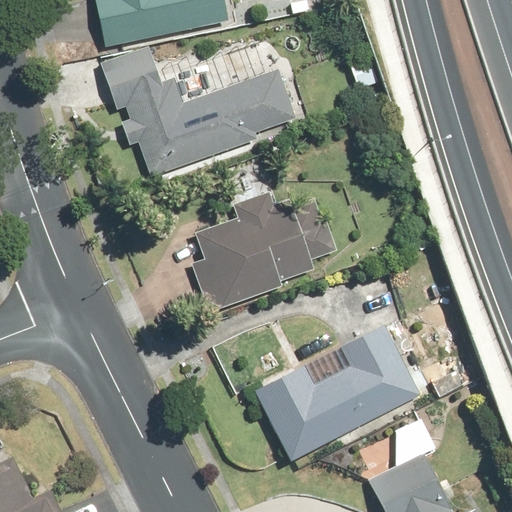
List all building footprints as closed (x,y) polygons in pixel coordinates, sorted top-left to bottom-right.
[(98,0),(108,45),(240,15),(236,0),(98,0)] [(152,41),(101,59),(145,177),(303,120),(270,30),(162,69),(152,41)] [(373,55),(348,64),(359,93),(384,84),(373,55)] [(301,198),(183,241),(208,307),(326,264),(301,198)] [(386,318),(251,384),(291,466),(426,401),(386,318)] [(485,511),(482,504),(465,511),(435,446),(371,476),(387,511),(485,511)] [(13,449),(0,455),(0,511),(70,511),(59,486),(36,497),(13,449)]
